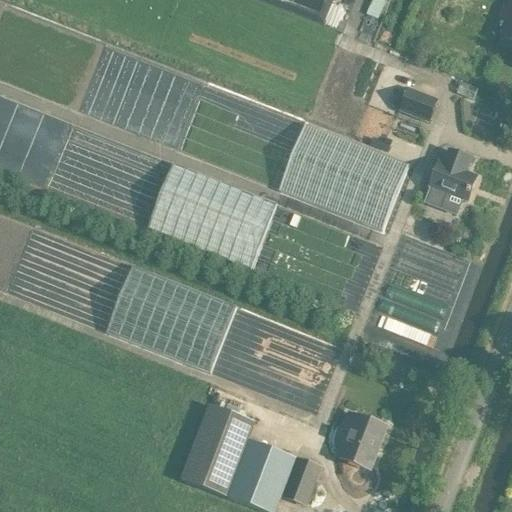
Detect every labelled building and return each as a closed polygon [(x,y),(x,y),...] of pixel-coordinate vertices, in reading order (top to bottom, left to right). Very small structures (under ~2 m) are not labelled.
[(511,0),(497,39),(511,44),(511,0)] [(202,86),(182,154),(275,182),(281,162),(295,166),(309,118),(202,86)] [(434,102),(415,95),(405,91),(397,114),(425,125),(434,102)] [(436,165),(427,190),(430,191),(425,204),(457,217),(462,203),(464,204),(474,179),(463,175),(468,162),(446,153),(441,167),(436,165)] [(335,210),(390,227),(400,193),(384,188),(379,204),(353,196),(353,195),(340,191),(335,210)] [(379,241),(275,202),(250,270),(354,309),(379,241)] [(132,269),(109,335),(280,395),(283,388),(282,377),(291,351),(293,375),(320,374),(328,376),(331,368),(323,365),(324,361),(303,354),(311,331),(132,269)] [(354,353),(349,366),(369,374),(374,361),(354,353)] [(277,511),(282,499),(307,508),(320,472),(295,463),(296,460),(249,443),(255,426),(207,408),(180,481),(259,511),(277,511)] [(382,430),(345,416),(339,431),(347,434),(336,463),(365,474),(382,430)]
